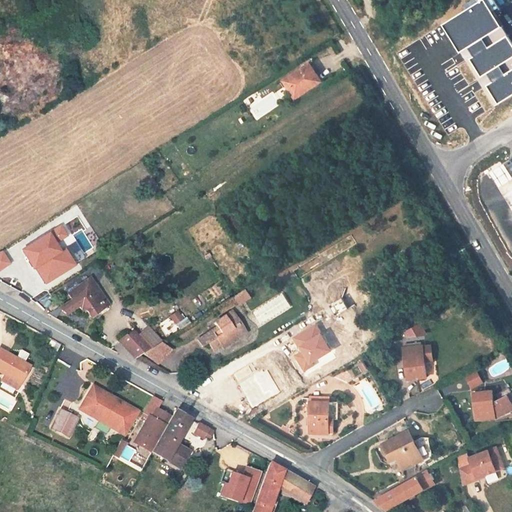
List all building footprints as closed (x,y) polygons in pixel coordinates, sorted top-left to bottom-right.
[(498,104),(511,95),(511,39),(487,0),(483,0),(446,24),(461,48),(468,44),(475,54),(470,57),(481,75),(487,72),(491,79),(485,83),(498,104)] [(295,98),(321,81),(310,64),(283,81),(295,98)] [(389,117),(385,109),(380,112),(384,119),(389,117)] [(511,179),(511,162),(509,159),(487,172),(497,188),(511,179)] [(54,255),(59,252),(48,234),(22,251),(33,268),(47,260),(54,255)] [(0,251),(0,270),(10,264),(1,250),(0,251)] [(57,260),(54,255),(47,260),(50,264),(57,260)] [(90,278),(67,294),(71,299),(73,298),(94,284),(90,278)] [(94,284),(73,298),(78,306),(82,311),(85,309),(90,317),(101,310),(98,306),(105,301),(94,284)] [(250,297),(246,289),(235,296),(239,303),(250,297)] [(66,314),(78,306),(73,298),(71,299),(72,300),(58,308),(66,314)] [(108,305),(105,301),(98,306),(101,310),(108,305)] [(223,349),(238,338),(237,335),(242,332),(238,325),(240,324),(232,311),(214,323),(218,329),(213,333),(212,331),(198,340),(203,347),(209,343),(213,350),(221,345),(223,349)] [(407,332),(410,337),(424,335),(419,325),(407,332)] [(244,330),(242,332),(237,335),(238,338),(246,332),(244,330)] [(126,336),(119,342),(135,359),(143,353),(150,349),(133,331),(127,336),(126,336)] [(172,350),(161,343),(150,349),(143,353),(158,365),(172,350)] [(404,349),(408,380),(427,378),(425,359),(432,358),(431,346),(423,347),(423,346),(422,346),(405,348),(404,349)] [(0,372),(4,375),(20,383),(30,366),(24,362),(28,354),(21,350),(16,358),(0,349),(0,372)] [(471,389),(484,384),(479,372),(466,378),(471,389)] [(17,389),(20,383),(4,375),(1,381),(17,389)] [(92,386),(79,409),(124,435),(137,412),(92,386)] [(511,391),(510,388),(500,392),(502,398),(509,395),(511,401),(511,391)] [(501,417),(501,416),(511,409),(511,403),(508,395),(497,401),(497,406),(494,406),(492,391),(474,393),(476,420),(495,418),(495,417),(501,417)] [(153,396),(143,412),(149,416),(152,417),(161,400),(153,396)] [(310,397),(309,434),(329,434),(329,432),(333,433),(334,419),(337,420),(337,402),(330,402),(330,397),(310,397)] [(47,417),(54,421),(60,410),(53,406),(47,417)] [(68,437),(78,418),(60,409),(60,410),(54,421),(51,428),(68,437)] [(152,417),(149,416),(148,418),(138,434),(134,442),(180,468),(189,451),(177,444),(178,442),(175,441),(188,418),(175,411),(174,410),(166,426),(152,417)] [(148,418),(142,415),(133,431),(138,434),(148,418)] [(192,433),(203,439),(205,436),(206,436),(207,437),(210,436),(211,435),(212,433),(213,432),(197,423),(192,433)] [(403,469),(423,459),(414,441),(411,443),(406,433),(383,444),(392,461),(398,458),(403,469)] [(496,448),(469,458),(472,465),(460,470),(463,486),(478,480),(478,478),(504,468),(496,448)] [(269,462),(251,511),(267,511),(277,487),(283,470),(269,462)] [(244,465),(241,473),(227,468),(218,495),(249,505),(260,470),(244,465)] [(313,488),(283,470),(277,487),(305,504),(313,488)] [(434,484),(427,471),(374,501),(387,510),(434,484)] [(475,511),(469,503),(462,507),(465,511),(475,511)]
